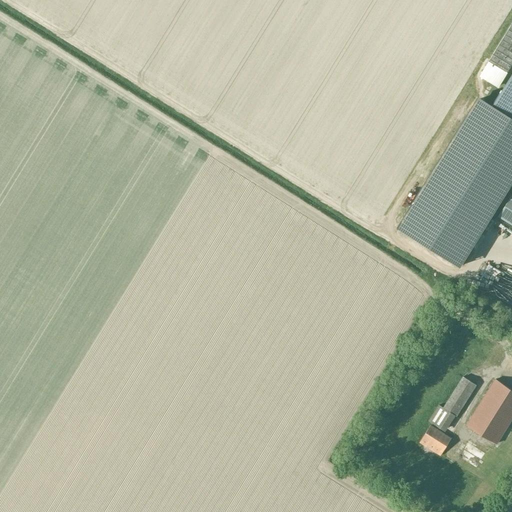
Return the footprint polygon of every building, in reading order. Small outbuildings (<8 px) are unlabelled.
[(511,115),(511,72),(493,103),(511,115)] [(460,266),(511,182),(511,115),(493,103),(480,96),(398,228),(460,266)] [(511,192),(497,216),(511,225),(511,192)] [(456,416),(475,385),(462,377),(442,408),(437,405),(427,420),(444,431),(454,415),(456,416)] [(511,391),(494,380),(466,426),(496,444),(511,418),(511,391)] [(450,438),(430,426),(418,443),(439,456),(450,438)]
